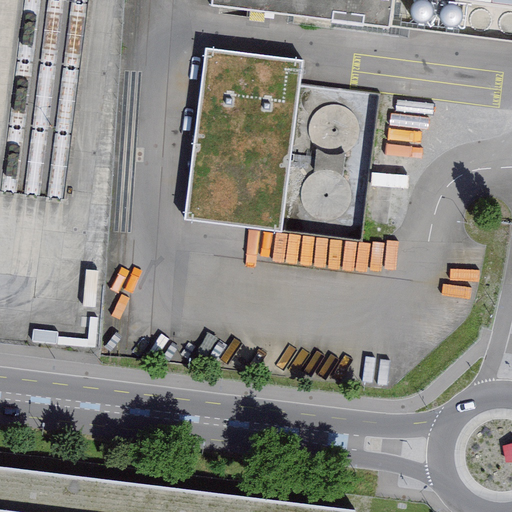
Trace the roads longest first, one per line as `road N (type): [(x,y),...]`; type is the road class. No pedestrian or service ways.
road 1 (secondary): [(0,395),(289,431)]
road 2 (secondary): [(454,415),(289,431)]
road 3 (secondary): [(289,431),(446,482)]
